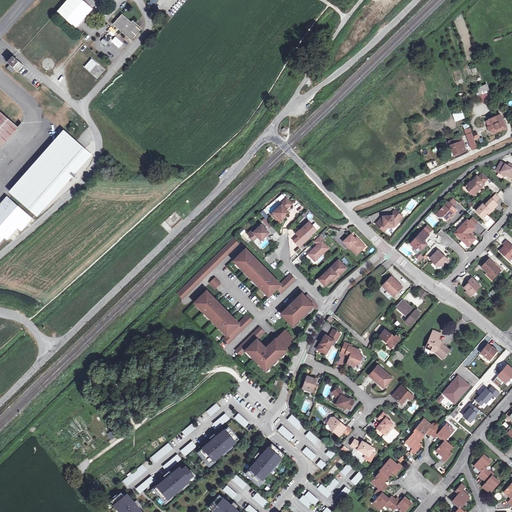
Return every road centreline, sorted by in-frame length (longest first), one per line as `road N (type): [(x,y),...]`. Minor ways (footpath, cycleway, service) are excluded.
road 1 (track): [(354,217),(332,220),(281,188),(0,456)]
road 2 (tertiary): [(269,130),(0,403)]
road 3 (residential): [(344,207),(511,133)]
road 4 (unclassified): [(414,0),(289,106)]
road 5 (track): [(354,217),(475,165)]
road 6 (unclassified): [(360,0),(289,106)]
